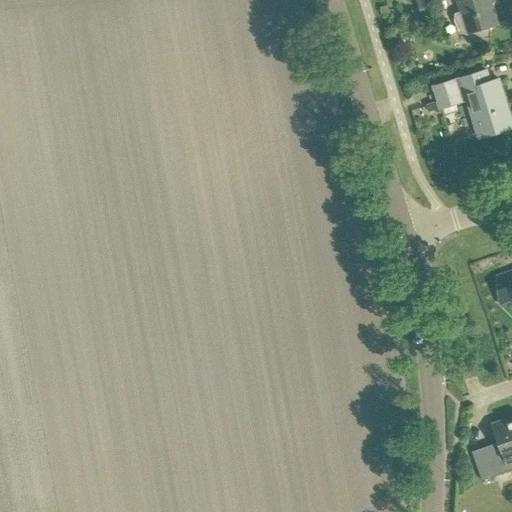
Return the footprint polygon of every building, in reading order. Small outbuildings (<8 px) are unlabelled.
[(429,6),(428,3),(439,0),(416,0),(418,8),(429,6)] [(461,30),(467,30),(468,33),(483,28),(483,30),(491,30),(491,26),(498,23),(490,0),(457,0),(461,11),(456,13),(454,20),(461,30)] [(467,99),(480,138),(511,128),(511,122),(498,78),(490,81),(486,70),(434,86),(441,107),(467,99)] [(511,271),(497,277),(499,304),(511,299),(511,271)] [(483,480),(511,470),(511,417),(493,424),(501,447),(493,450),(491,444),(490,445),(474,450),(473,450),(483,480)]
